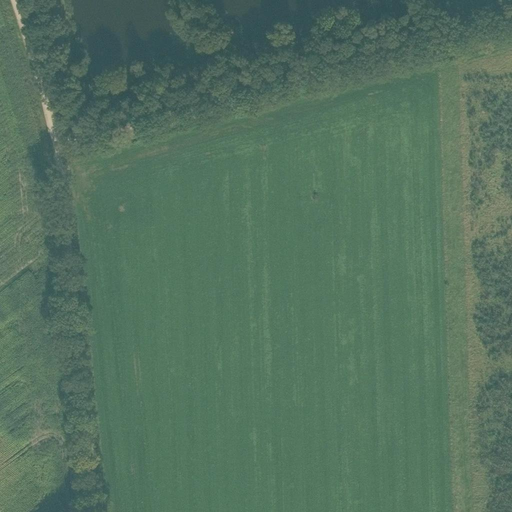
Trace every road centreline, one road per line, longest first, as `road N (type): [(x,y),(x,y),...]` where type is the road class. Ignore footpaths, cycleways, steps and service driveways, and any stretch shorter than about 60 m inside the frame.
road 1 (track): [(99,511),(55,143)]
road 2 (track): [(55,143),(382,54)]
road 3 (track): [(55,143),(9,0)]
road 4 (track): [(382,54),(511,19)]
